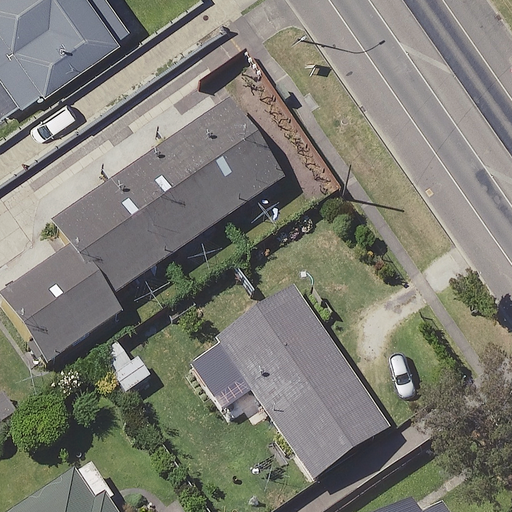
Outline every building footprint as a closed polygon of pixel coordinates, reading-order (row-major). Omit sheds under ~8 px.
[(0,0),(0,32),(41,90),(43,92),(118,40),(89,0),(0,0)] [(41,90),(0,32),(0,75),(20,104),(41,90)] [(69,256),(110,313),(113,311),(294,183),(236,102),(52,231),(69,256)] [(110,313),(69,256),(0,305),(0,310),(48,378),(124,325),(113,311),(110,313)] [(391,437),(293,296),(215,350),(218,354),(252,403),(314,491),(391,437)] [(252,403),(218,354),(190,374),(223,423),(252,403)] [(77,477),(25,511),(110,511),(105,503),(97,508),(77,477)]
